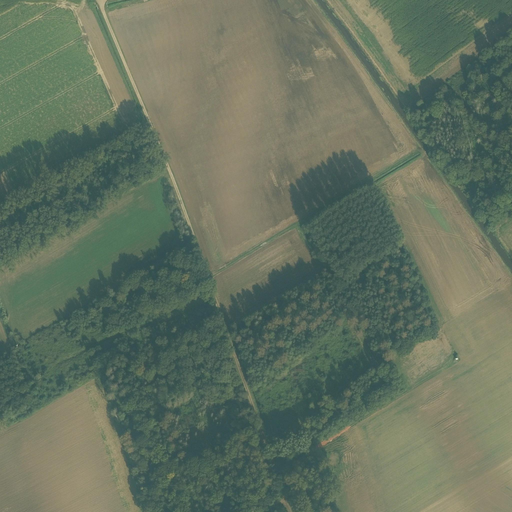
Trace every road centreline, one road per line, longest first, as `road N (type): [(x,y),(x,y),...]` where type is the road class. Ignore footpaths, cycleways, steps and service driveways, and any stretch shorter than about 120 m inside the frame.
road 1 (track): [(102,0),(289,511)]
road 2 (track): [(278,473),(415,389)]
